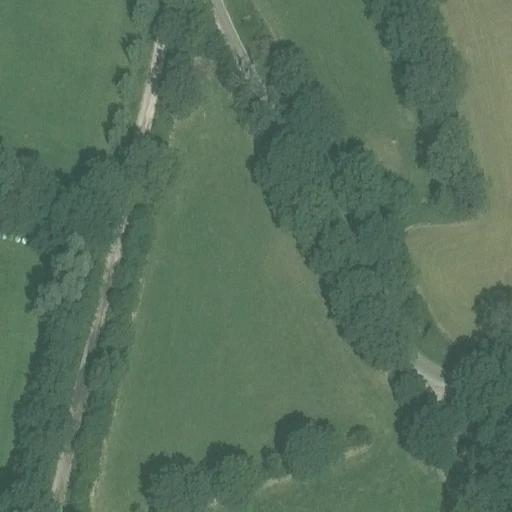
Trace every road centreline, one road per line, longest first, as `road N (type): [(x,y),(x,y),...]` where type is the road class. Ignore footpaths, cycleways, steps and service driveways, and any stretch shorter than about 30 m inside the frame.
road 1 (track): [(176,0),(52,511)]
road 2 (unclassified): [(511,375),(455,382),(408,356),(210,0)]
road 3 (track): [(439,374),(453,426),(501,511)]
